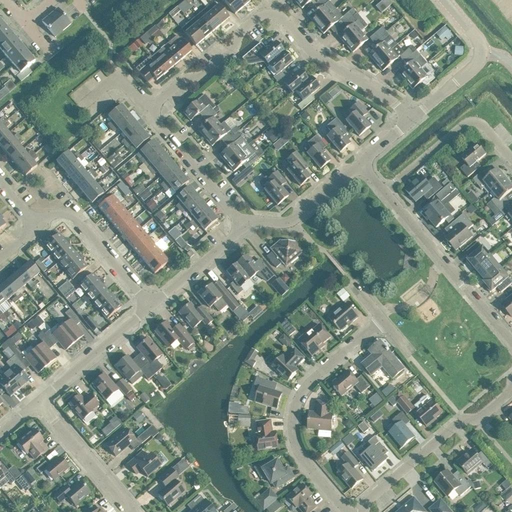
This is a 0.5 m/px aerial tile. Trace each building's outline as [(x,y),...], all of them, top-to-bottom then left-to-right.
[(222,0),(235,15),(243,8),(236,0),(222,0)] [(295,0),(294,1),(301,9),(310,2),(314,6),(321,0),(295,0)] [(336,10),(329,2),(330,0),(321,0),(314,6),(317,10),(309,18),(316,26),(331,13),(336,10)] [(388,0),(382,6),(385,10),(392,4),(391,3),(388,0)] [(218,6),(214,3),(206,9),(220,26),(229,18),(218,6)] [(172,19),(180,11),(177,8),(168,15),(172,19)] [(55,38),(62,31),(71,25),(58,9),(42,22),(55,38)] [(206,9),(198,15),(212,33),(220,26),(206,9)] [(339,20),(343,25),(353,17),(353,16),(356,13),(352,9),(347,14),(342,18),(339,20)] [(338,21),(339,20),(342,18),(336,10),(331,13),(316,26),(323,34),(338,21)] [(345,45),(361,32),(360,32),(367,26),(356,13),(353,16),(353,17),(343,25),(347,29),(338,37),(345,45)] [(204,40),(212,33),(198,15),(189,22),(204,40)] [(453,18),(443,24),(448,33),(458,27),(453,18)] [(162,32),(166,27),(161,22),(156,27),(162,32)] [(195,47),(204,40),(189,22),(181,30),(195,47)] [(149,37),(158,30),(155,26),(146,34),(149,37)] [(373,43),(386,33),(382,28),(369,39),(373,43)] [(6,29),(0,33),(0,48),(13,37),(6,29)] [(352,54),(368,41),(361,32),(345,45),(352,54)] [(390,38),(386,33),(373,43),(377,48),(368,55),(375,64),(390,51),(397,45),(390,38)] [(146,34),(140,39),(145,45),(148,43),(151,40),(149,37),(146,34)] [(180,40),(177,36),(169,43),(182,59),(191,51),(181,39),(180,40)] [(13,37),(0,48),(0,50),(6,57),(20,45),(13,37)] [(138,49),(142,46),(138,41),(129,49),(131,52),(137,48),(138,49)] [(169,43),(160,50),(163,54),(174,66),(182,59),(169,43)] [(261,44),(243,58),(248,64),(264,61),(268,66),(284,53),(275,43),(266,50),(261,44)] [(20,45),(6,57),(13,66),(27,53),(20,45)] [(403,53),(397,45),(390,51),(375,64),(382,72),(399,57),(403,53)] [(399,57),(403,62),(413,54),(416,51),(412,46),(403,53),(399,57)] [(463,57),(464,48),(454,47),(454,56),(463,57)] [(163,54),(160,50),(151,57),(165,74),(174,66),(163,54)] [(413,54),(403,62),(407,66),(398,74),(405,82),(420,69),(426,64),(420,56),(416,51),(413,54)] [(27,53),(13,66),(20,74),(16,77),(21,83),(31,74),(27,68),(35,62),(27,53)] [(277,83),(287,74),(283,70),(292,63),(284,53),(268,66),(276,75),(273,78),(277,83)] [(434,67),(440,63),(434,54),(428,58),(434,67)] [(151,58),(150,56),(143,63),(135,69),(147,83),(153,77),(156,81),(165,74),(151,57),(151,58)] [(420,69),(405,82),(412,90),(421,83),(425,87),(434,79),(430,74),(432,72),(426,64),(420,69)] [(308,81),(307,81),(299,71),(290,79),(287,74),(277,83),(281,87),(284,85),(292,94),(296,92),(295,92),(308,81)] [(301,111),(314,100),(310,96),(319,88),(311,78),(307,81),(308,81),(295,92),(296,92),(303,101),(297,106),(301,111)] [(325,105),(331,100),(326,94),(320,99),(325,105)] [(212,110),(215,107),(204,95),(183,113),(190,122),(199,114),(203,118),(212,110)] [(252,97),(255,107),(263,104),(260,95),(252,97)] [(359,137),(370,127),(362,118),(367,114),(358,103),(349,111),(352,115),(345,121),(359,137)] [(111,129),(128,114),(121,106),(108,117),(112,122),(108,125),(111,129)] [(205,139),(220,126),(213,118),(216,115),(215,113),(219,109),(216,106),(215,107),(212,110),(203,118),(206,123),(198,130),(205,139)] [(266,118),(271,115),(266,107),(261,109),(266,118)] [(122,133),(135,123),(128,114),(111,129),(114,132),(118,129),(122,133)] [(249,118),(246,124),(251,127),(255,121),(249,118)] [(340,153),(350,144),(342,135),(347,132),(336,119),(326,127),(331,133),(326,137),(340,153)] [(0,140),(8,134),(5,130),(10,126),(6,121),(0,126),(0,140)] [(220,126),(205,139),(212,147),(221,140),(224,144),(234,136),(237,133),(240,131),(235,126),(231,130),(224,122),(220,126)] [(125,145),(142,131),(135,123),(122,133),(126,138),(122,142),(125,145)] [(136,150),(149,139),(142,131),(125,145),(128,149),(132,145),(136,150)] [(373,141),(381,135),(379,131),(370,137),(373,141)] [(219,156),(226,164),(241,151),(248,146),(237,133),(234,136),(224,144),(228,148),(219,156)] [(12,138),(8,134),(0,140),(0,146),(4,152),(20,138),(17,135),(12,138)] [(320,170),(330,161),(321,151),(326,147),(316,136),(306,144),(312,150),(307,154),(320,170)] [(11,160),(22,151),(19,146),(23,142),(20,138),(4,152),(11,160)] [(143,164),(148,161),(147,160),(160,150),(153,141),(140,152),(144,157),(140,160),(143,164)] [(468,178),(480,167),(477,163),(486,155),(477,145),(461,158),(466,164),(460,169),(468,178)] [(242,165),(246,169),(250,166),(259,159),(248,146),(241,151),(226,164),(233,172),(242,165)] [(150,172),(167,158),(160,150),(147,160),(148,161),(151,165),(147,169),(150,172)] [(26,155),(22,151),(11,160),(18,168),(35,155),(31,151),(26,155)] [(296,152),(286,161),(292,167),(287,171),(294,179),(300,187),(310,178),(305,172),(310,169),(306,164),(300,156),(296,152)] [(63,171),(75,161),(68,153),(56,162),(63,171)] [(119,159),(115,154),(107,161),(114,169),(122,162),(120,158),(119,159)] [(34,161),(38,158),(35,155),(18,168),(25,177),(37,167),(32,161),(34,160),(34,161)] [(161,177),(174,166),(167,158),(150,172),(153,176),(157,172),(161,177)] [(70,179),(82,169),(75,161),(63,171),(70,179)] [(104,166),(100,170),(104,174),(108,170),(104,166)] [(164,189),(181,174),(174,166),(161,177),(165,181),(161,185),(164,189)] [(241,174),(232,181),(236,186),(245,178),(254,171),(250,166),(246,169),(241,174)] [(77,187),(89,178),(82,169),(70,179),(77,187)] [(502,175),(497,170),(488,178),(483,172),(473,180),(482,191),(486,186),(491,192),(507,179),(503,175),(502,175)] [(265,178),(259,184),(264,190),(277,206),(288,197),(280,187),(285,183),(277,173),(267,181),(265,178)] [(175,193),(188,183),(181,174),(164,189),(167,192),(171,189),(175,193)] [(130,188),(134,185),(128,177),(124,180),(130,188)] [(427,184),(421,177),(405,190),(415,202),(428,191),(433,196),(442,188),(434,179),(427,184)] [(84,196),(96,186),(89,178),(77,187),(84,196)] [(500,212),(510,204),(505,198),(511,191),(511,186),(509,184),(511,183),(507,179),(491,192),(496,198),(491,202),(500,212)] [(445,188),(450,184),(447,180),(442,184),(445,188)] [(152,191),(158,186),(155,181),(149,186),(152,191)] [(137,197),(137,196),(145,190),(141,184),(132,191),(137,197)] [(441,203),(456,190),(450,184),(445,188),(436,196),(441,203)] [(91,204),(99,198),(103,194),(96,186),(84,196),(91,204)] [(179,210),(196,196),(189,187),(176,198),(180,203),(176,206),(179,210)] [(143,202),(151,195),(147,189),(139,196),(143,202)] [(438,202),(424,214),(436,228),(445,221),(448,224),(454,219),(451,216),(455,212),(449,204),(460,195),(456,190),(441,203),(440,201),(438,202)] [(120,204),(112,196),(98,208),(105,216),(120,204)] [(190,215),(203,204),(196,196),(179,210),(182,214),(186,210),(190,215)] [(152,212),(158,207),(152,200),(146,204),(152,212)] [(168,200),(163,207),(168,211),(173,204),(168,200)] [(511,201),(510,204),(500,212),(508,222),(511,218),(511,201)] [(125,210),(120,204),(105,216),(112,225),(127,212),(131,209),(129,207),(125,210)] [(193,226),(210,212),(203,204),(190,215),(194,219),(190,223),(193,226)] [(119,233),(134,221),(127,212),(112,225),(119,233)] [(161,223),(166,219),(160,212),(155,217),(161,223)] [(204,231),(217,221),(210,212),(193,226),(196,230),(200,226),(204,231)] [(455,251),(463,245),(472,237),(467,231),(473,226),(463,214),(452,224),(456,230),(445,239),(455,251)] [(126,241),(141,229),(134,221),(119,233),(126,241)] [(133,250),(148,237),(141,229),(126,241),(133,250)] [(44,246),(51,255),(69,240),(68,239),(62,238),(59,234),(54,237),(50,232),(39,241),(44,246)] [(140,258),(155,245),(148,237),(133,250),(140,258)] [(58,263),(73,251),(69,246),(70,241),(69,240),(51,255),(58,263)] [(285,267),(302,252),(301,251),(294,243),(280,241),(271,250),(272,252),(266,257),(273,265),(276,268),(282,263),(285,267)] [(187,252),(190,247),(184,243),(181,248),(187,252)] [(482,248),(478,243),(466,252),(471,257),(467,260),(468,261),(466,262),(470,267),(472,266),(475,269),(490,257),(482,248)] [(147,266),(162,254),(155,245),(140,258),(147,266)] [(65,271),(83,256),(82,255),(76,255),(73,251),(58,263),(65,271)] [(154,275),(169,262),(162,254),(147,266),(154,275)] [(72,280),(87,267),(83,263),(84,258),(83,256),(65,271),(72,280)] [(246,256),(236,264),(249,280),(255,275),(267,283),(274,277),(260,260),(254,265),(246,256)] [(484,284),(501,269),(490,257),(475,269),(478,273),(477,274),(481,279),(482,278),(485,281),(483,283),(484,284)] [(29,262),(21,269),(31,281),(34,277),(39,274),(36,270),(29,262)] [(238,295),(242,291),(240,288),(249,280),(236,264),(226,273),(234,282),(230,285),(236,293),(238,295)] [(293,275),(297,273),(292,266),(280,274),(288,286),(297,280),(293,275)] [(21,269),(13,276),(22,288),(27,284),(29,286),(33,283),(31,281),(21,269)] [(501,293),(509,287),(511,283),(511,282),(508,278),(509,278),(501,269),(484,284),(487,287),(486,289),(490,293),(491,292),(492,292),(497,288),(501,293)] [(85,295),(103,280),(102,279),(97,279),(93,274),(78,286),(85,295)] [(13,276),(4,283),(14,295),(18,291),(22,288),(13,276)] [(289,290),(287,288),(279,278),(270,286),(278,295),(280,297),(289,290)] [(92,303),(107,291),(103,286),(104,281),(103,280),(85,295),(92,303)] [(61,295),(71,286),(67,282),(57,290),(61,295)] [(4,283),(0,286),(0,294),(6,302),(10,298),(14,295),(4,283)] [(33,283),(29,286),(33,292),(37,289),(35,286),(33,283)] [(209,308),(213,305),(219,313),(226,306),(232,313),(239,307),(228,295),(222,287),(217,291),(211,284),(198,295),(209,308)] [(66,300),(75,291),(71,286),(61,295),(66,300)] [(99,311),(117,297),(116,295),(110,295),(107,291),(92,303),(99,311)] [(106,320),(114,314),(121,307),(117,303),(118,298),(117,297),(99,311),(106,320)] [(511,297),(502,306),(511,318),(511,317),(511,297)] [(78,315),(82,312),(75,304),(71,306),(78,315)] [(205,312),(200,316),(190,304),(179,313),(192,329),(201,322),(206,327),(213,321),(205,312)] [(352,322),(358,318),(346,305),(339,311),(330,319),(334,323),(340,331),(341,330),(343,331),(346,328),(346,327),(351,321),(352,322)] [(74,343),(84,336),(76,326),(80,322),(70,310),(65,314),(70,321),(62,328),(74,343)] [(253,310),(248,315),(251,318),(252,320),(253,319),(257,315),(253,310)] [(84,321),(87,318),(82,312),(78,315),(84,321)] [(49,322),(55,317),(51,313),(46,318),(49,322)] [(93,332),(98,327),(89,317),(87,318),(84,321),(86,324),(93,332)] [(289,337),(295,332),(287,321),(280,326),(289,337)] [(173,330),(166,322),(155,332),(169,348),(177,340),(185,350),(193,343),(185,333),(179,326),(173,330)] [(7,338),(16,331),(12,326),(7,329),(9,331),(4,335),(7,338)] [(298,341),(312,357),(324,346),(323,345),(330,338),(320,326),(308,336),(307,334),(298,341)] [(74,343),(62,328),(52,336),(49,331),(44,335),(53,346),(58,342),(65,351),(74,343)] [(19,333),(15,336),(19,342),(23,338),(19,333)] [(47,366),(56,359),(49,350),(53,346),(44,335),(42,333),(37,337),(43,344),(34,351),(47,366)] [(222,342),(226,338),(222,334),(218,337),(222,342)] [(9,339),(4,344),(7,347),(15,356),(19,361),(24,357),(25,358),(25,359),(38,374),(47,366),(34,351),(30,346),(25,351),(25,352),(24,352),(21,354),(9,339)] [(152,377),(163,368),(156,360),(162,355),(148,339),(137,349),(149,363),(144,367),(152,377)] [(387,350),(380,342),(369,352),(373,356),(362,365),(372,376),(382,367),(392,379),(404,369),(389,351),(388,349),(387,350)] [(295,368),(304,359),(295,350),(286,359),(283,357),(273,368),(287,381),(298,371),(295,368)] [(19,389),(28,382),(20,371),(24,367),(19,361),(15,356),(6,363),(11,370),(9,372),(6,374),(19,389)] [(140,371),(127,356),(116,366),(122,374),(128,381),(132,385),(143,376),(148,381),(152,377),(144,367),(140,371)] [(356,381),(348,371),(337,381),(335,380),(333,382),(333,384),(332,385),(338,393),(342,397),(354,386),(361,394),(370,387),(368,384),(361,376),(356,381)] [(2,378),(0,376),(0,387),(1,386),(10,397),(19,389),(6,374),(2,378)] [(111,407),(123,397),(104,374),(92,385),(111,407)] [(165,387),(170,383),(165,377),(160,381),(165,387)] [(277,410),(282,394),(271,391),(273,383),(257,378),(254,386),(260,388),(255,403),(277,410)] [(125,396),(131,391),(122,380),(116,385),(125,396)] [(153,384),(147,386),(150,394),(156,392),(153,384)] [(412,389),(405,392),(413,405),(419,401),(412,389)] [(129,402),(135,398),(131,393),(125,397),(129,402)] [(144,404),(149,400),(144,393),(139,397),(144,404)] [(98,406),(89,395),(83,400),(79,396),(69,405),(82,421),(93,412),(92,411),(98,406)] [(442,413),(432,401),(432,400),(428,395),(426,397),(424,397),(420,400),(420,402),(414,406),(418,410),(415,413),(427,427),(432,422),(432,421),(442,413)] [(373,404),(370,406),(373,410),(383,401),(378,396),(371,402),(373,404)] [(388,401),(393,407),(398,403),(393,397),(388,401)] [(404,398),(398,403),(407,415),(414,409),(404,398)] [(329,415),(330,403),(317,402),(316,410),(317,410),(317,414),(309,413),(308,429),(331,432),(333,415),(329,415)] [(399,450),(414,438),(405,427),(410,422),(402,412),(392,421),(395,424),(394,425),(394,427),(395,428),(390,432),(402,447),(399,450)] [(371,424),(376,418),(371,413),(366,419),(371,424)] [(272,433),(271,421),(257,423),(258,435),(256,435),(258,451),(278,448),(276,433),(272,433)] [(364,434),(369,430),(363,423),(359,427),(364,434)] [(152,439),(158,434),(152,426),(137,439),(142,444),(150,437),(152,439)] [(135,441),(126,429),(119,435),(117,433),(111,438),(113,440),(106,446),(116,457),(135,441)] [(34,460),(44,452),(38,445),(43,441),(33,430),(17,443),(27,455),(28,453),(34,460)] [(346,441),(351,436),(349,434),(341,440),(347,447),(349,445),(346,441)] [(374,472),(386,462),(383,458),(389,453),(375,437),(362,448),(366,453),(362,457),(374,472)] [(340,442),(333,448),(338,453),(345,447),(340,442)] [(477,456),(472,450),(457,463),(468,475),(482,463),(488,470),(493,465),(482,452),(477,456)] [(150,455),(146,458),(142,453),(128,465),(136,475),(141,471),(147,478),(160,467),(160,466),(166,462),(160,455),(154,460),(150,455)] [(351,490),(363,480),(354,469),(358,465),(352,458),(348,453),(342,458),(347,465),(338,473),(351,490)] [(68,468),(59,458),(49,466),(45,462),(36,470),(40,475),(45,471),(54,481),(61,475),(68,468)] [(285,474),(278,462),(276,463),(273,458),(255,469),(261,480),(267,476),(272,484),(273,484),(276,489),(294,478),(290,471),(285,474)] [(165,488),(158,495),(167,506),(175,500),(184,492),(175,481),(178,478),(176,476),(187,467),(182,461),(171,470),(171,469),(166,474),(159,480),(165,488)] [(452,477),(448,471),(435,482),(448,497),(455,491),(460,497),(471,487),(467,482),(460,474),(456,478),(454,476),(452,477)] [(3,476),(0,472),(0,483),(5,479),(10,485),(15,481),(8,472),(3,476)] [(90,493),(80,482),(69,491),(65,487),(58,493),(54,497),(60,503),(67,497),(75,506),(90,493)] [(311,511),(317,508),(312,501),(309,498),(312,496),(303,485),(288,498),(297,509),(298,507),(302,511),(311,511)] [(264,511),(279,499),(270,489),(255,501),(264,511)] [(204,501),(199,496),(197,497),(189,504),(194,509),(190,511),(214,511),(205,500),(204,501)] [(426,511),(418,502),(414,497),(409,502),(410,503),(406,506),(404,507),(405,507),(403,508),(404,510),(401,511),(400,511),(399,511),(426,511)] [(431,511),(450,511),(441,501),(430,510),(431,511)]
